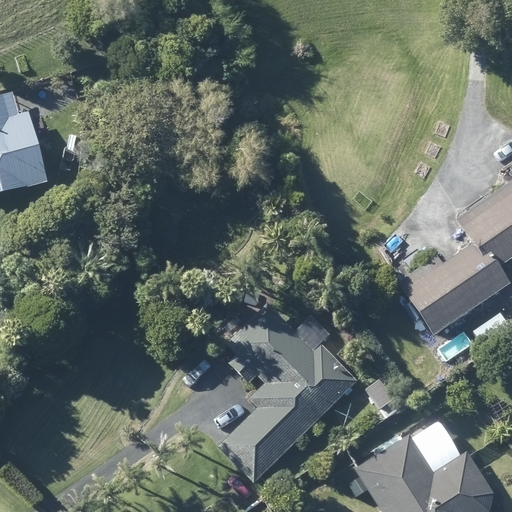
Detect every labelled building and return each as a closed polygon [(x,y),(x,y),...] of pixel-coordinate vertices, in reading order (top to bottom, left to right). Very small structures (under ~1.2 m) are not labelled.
[(0,197),(34,189),(17,124),(10,97),(0,99),(0,197)] [(497,272),(511,261),(511,185),(455,225),(457,228),(471,248),(480,262),(487,257),(497,272)] [(9,232),(19,243),(29,232),(18,222),(9,232)] [(487,257),(480,262),(471,248),(441,269),(436,262),(416,274),(401,285),(396,289),(418,320),(432,341),(508,288),(504,282),(497,272),(487,257)] [(309,319),(299,331),(293,335),(266,307),(225,347),(237,358),(230,364),(228,367),(247,386),(254,378),(264,387),(248,404),(256,412),(221,448),(217,451),(252,487),(278,461),(290,449),(355,385),(318,348),(328,338),(309,319)] [(511,347),(500,356),(510,368),(511,366),(511,347)] [(364,394),(379,412),(392,402),(377,384),(364,394)] [(329,446),(333,441),(330,436),(324,436),(321,440),(323,446),(329,446)] [(488,511),(492,498),(467,459),(465,456),(432,477),(408,439),(404,441),(353,473),(377,511),(488,511)] [(423,454),(429,463),(439,464),(445,455),(440,445),(429,445),(423,454)]
